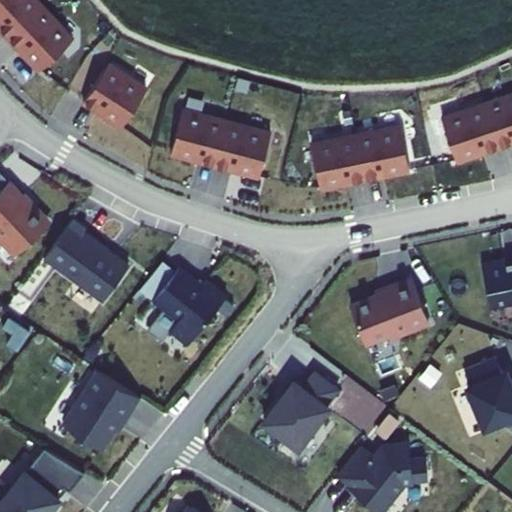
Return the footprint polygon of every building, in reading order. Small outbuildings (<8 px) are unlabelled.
[(0,0),(0,36),(36,74),(77,35),(42,0),(0,0)] [(146,87),(106,64),(81,105),(121,129),(146,87)] [(511,92),(442,116),(457,159),(511,140),(511,92)] [(180,109),(169,154),(260,175),(271,130),(180,109)] [(310,142),(319,186),(410,167),(401,124),(310,142)] [(4,175),(0,178),(0,236),(11,248),(44,218),(27,200),(25,202),(13,189),(15,187),(4,175)] [(69,211),(39,251),(98,294),(124,258),(79,225),(82,221),(69,211)] [(481,262),(489,304),(510,300),(511,303),(511,302),(511,259),(506,260),(505,257),(481,262)] [(199,278),(176,260),(149,293),(174,313),(166,322),(185,337),(223,289),(203,272),(199,278)] [(405,268),(382,278),(384,282),(345,300),(362,337),(388,325),(395,328),(415,319),(413,314),(424,309),(405,268)] [(463,384),(481,427),(511,413),(511,382),(499,351),(461,366),(467,382),(463,384)] [(138,390),(95,363),(61,417),(98,442),(111,422),(122,404),(127,407),(138,390)] [(298,454),(332,409),(328,406),(341,388),(314,367),(300,385),(293,379),(258,424),(298,454)] [(116,425),(127,407),(122,404),(111,422),(116,425)] [(357,484),(355,487),(377,503),(400,473),(424,469),(421,447),(406,449),(404,433),(384,432),(371,449),(356,437),(334,466),(357,484)] [(82,466),(38,440),(0,489),(0,511),(38,511),(55,491),(51,488),(59,479),(66,485),(82,466)] [(207,511),(190,498),(178,511),(207,511)]
